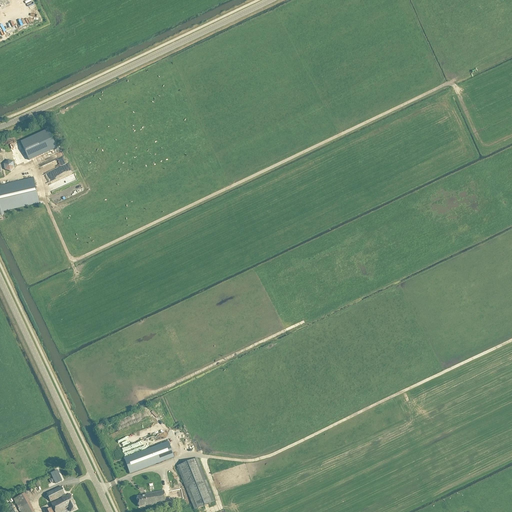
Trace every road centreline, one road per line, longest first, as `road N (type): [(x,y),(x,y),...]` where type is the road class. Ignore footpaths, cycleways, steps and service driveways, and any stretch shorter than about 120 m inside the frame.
road 1 (tertiary): [(0,125),(270,0)]
road 2 (tertiary): [(109,511),(0,280)]
